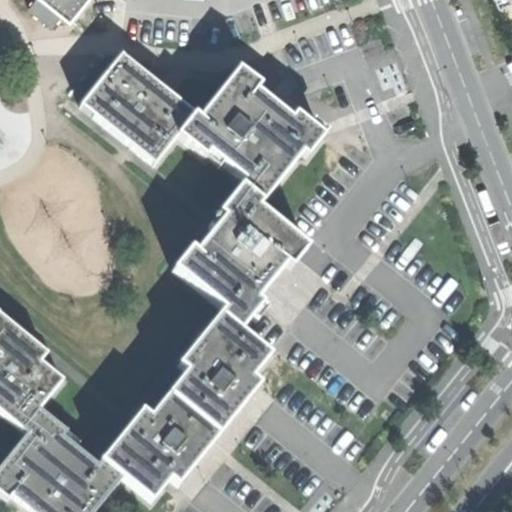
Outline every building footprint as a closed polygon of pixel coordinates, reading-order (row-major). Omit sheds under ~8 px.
[(54,30),(68,14),(50,0),(39,0),(31,11),(54,30)] [(50,0),(68,14),(73,18),(86,0),(50,0)] [(153,168),(177,138),(193,116),(171,98),(162,91),(156,86),(144,76),(125,61),(120,57),(79,108),(153,168)] [(244,183),(239,189),(261,205),(266,200),(301,156),(306,160),(323,138),(321,137),(295,115),(290,121),(274,107),(273,106),(256,93),(260,88),(238,71),(232,79),(198,120),(193,116),(177,138),(205,160),(209,155),(244,183)] [(222,312),(218,317),(240,333),(262,306),(257,302),(271,285),(285,267),(290,271),(307,249),(258,209),(261,205),(239,189),(218,216),(223,220),(195,255),(190,251),(172,272),(222,312)] [(185,374),(169,395),(218,437),(259,387),(251,380),(261,368),(270,358),(240,333),(218,317),(178,368),(185,374)] [(0,415),(20,432),(38,412),(62,382),(39,364),(45,356),(0,318),(0,415)] [(141,412),(101,462),(122,481),(151,504),(161,491),(165,487),(169,481),(177,488),(218,437),(169,395),(149,419),(141,412)] [(95,511),(122,481),(101,462),(97,467),(62,439),(66,434),(38,412),(20,432),(26,436),(0,467),(0,497),(7,503),(11,498),(26,510),(28,511),(95,511)]
